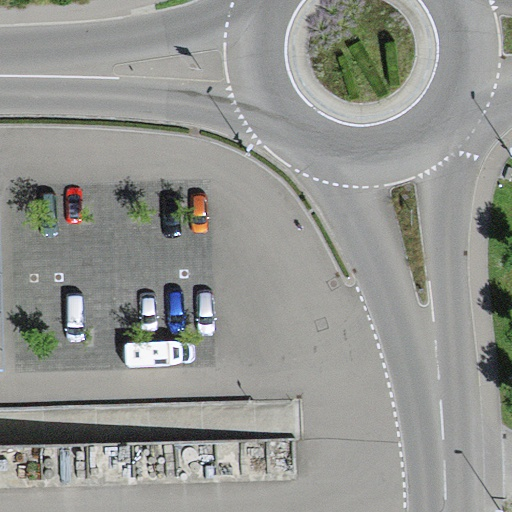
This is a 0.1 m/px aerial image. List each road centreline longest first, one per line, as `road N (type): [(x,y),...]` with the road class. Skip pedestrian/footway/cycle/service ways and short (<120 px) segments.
road 1 (tertiary): [(443,511),(439,367),(388,159)]
road 2 (primary): [(53,69),(239,110),(276,126)]
road 3 (primary): [(261,1),(53,69)]
road 4 (primary): [(261,1),(249,35),(249,71),(276,126)]
road 5 (primary): [(276,126),(327,158),(388,159)]
